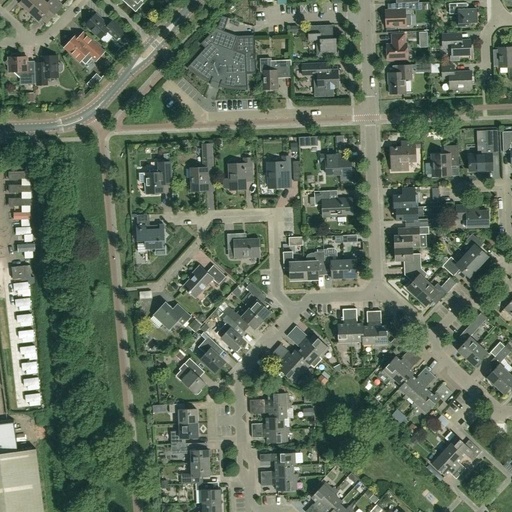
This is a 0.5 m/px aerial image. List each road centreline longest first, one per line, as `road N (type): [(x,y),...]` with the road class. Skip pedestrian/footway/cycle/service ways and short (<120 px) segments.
road 1 (residential): [(374,227),(366,0)]
road 2 (residential): [(433,336),(505,274),(503,187),(464,188)]
road 3 (residential): [(293,313),(276,293),(273,214),(204,217)]
road 4 (residential): [(239,447),(238,379),(293,313)]
